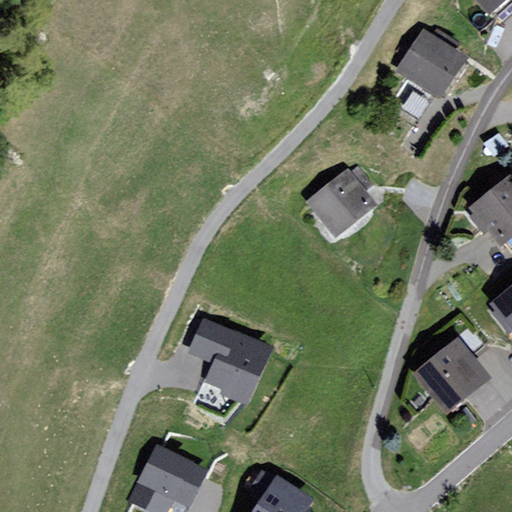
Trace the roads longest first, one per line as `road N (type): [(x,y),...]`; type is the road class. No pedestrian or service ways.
road 1 (track): [(395,0),(321,112),(237,192),(201,242),(137,381),(90,511)]
road 2 (residential): [(405,511),(370,476),(372,427),(439,204),(476,116),(511,70)]
road 3 (residential): [(511,424),(406,511)]
